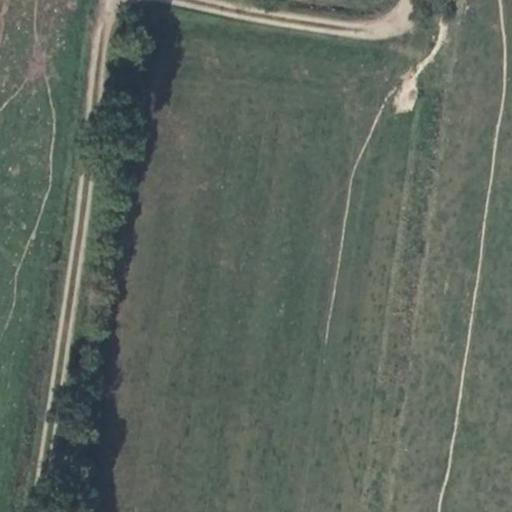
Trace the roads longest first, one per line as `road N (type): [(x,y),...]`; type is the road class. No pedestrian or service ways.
road 1 (track): [(126,0),(110,34),(45,511)]
road 2 (track): [(414,0),(387,34),(161,0)]
